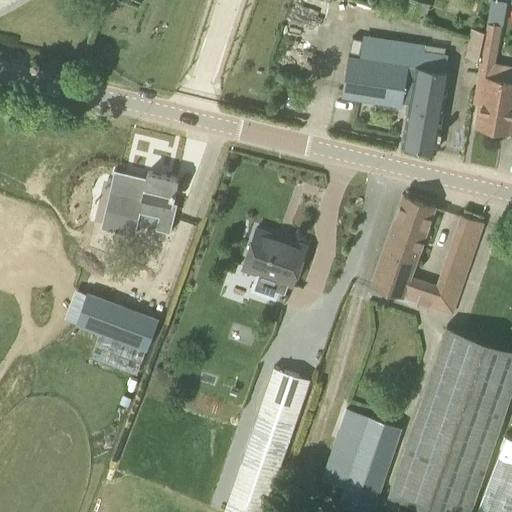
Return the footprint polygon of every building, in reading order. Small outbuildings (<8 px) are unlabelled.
[(489,0),(488,19),(504,20),(505,0),(489,0)] [(481,62),(476,88),(483,90),(477,125),(511,131),(511,122),(511,65),(495,63),(496,56),(502,24),(489,22),(487,30),(482,60),(481,62)] [(482,60),(487,30),(471,27),(466,58),(482,60)] [(351,49),(361,52),(364,38),(354,35),(351,49)] [(390,38),(386,60),(410,64),(403,100),(410,102),(402,144),(436,150),(436,149),(439,136),(441,136),(442,129),(440,129),(449,70),(445,69),(448,53),(425,49),(426,43),(390,38)] [(350,53),(342,93),(403,104),(403,100),(410,64),(386,60),(360,55),(350,53)] [(147,177),(132,173),(121,211),(145,218),(149,202),(161,205),(155,227),(168,231),(176,202),(171,201),(178,177),(149,170),(147,177)] [(404,194),(373,284),(418,300),(420,294),(431,298),(429,303),(452,311),(483,222),(462,215),(438,286),(410,276),(435,205),(404,194)] [(256,291),(261,274),(293,285),(307,245),(257,227),(243,267),(237,284),(240,291),(249,294),(256,291)] [(138,373),(147,349),(159,319),(88,292),(76,322),(101,331),(92,355),(138,373)] [(442,511),(469,511),(511,384),(511,347),(446,324),(389,494),(442,511)] [(264,511),(311,378),(274,365),(223,511),(264,511)] [(372,511),(401,426),(346,407),(322,476),(345,484),(339,500),(372,511)] [(511,511),(511,434),(510,434),(480,511),(511,511)]
